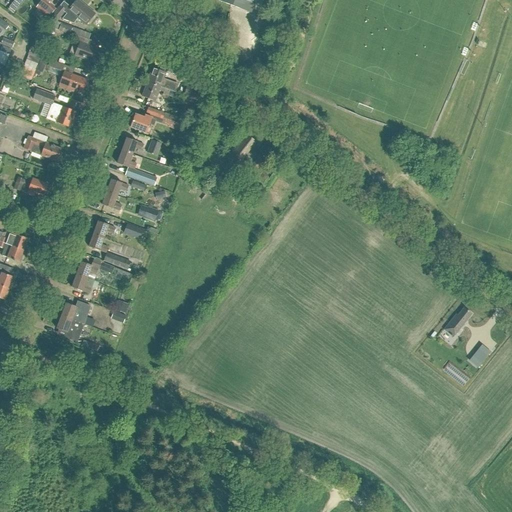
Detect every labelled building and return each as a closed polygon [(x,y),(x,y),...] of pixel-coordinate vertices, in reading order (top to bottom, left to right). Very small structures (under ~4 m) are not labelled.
[(15,0),(9,7),(14,11),(23,0),(15,0)] [(49,18),(56,9),(50,5),(53,0),(42,0),(37,8),(49,18)] [(66,14),(62,19),(73,24),(78,18),(86,25),(95,14),(77,0),(76,0),(71,7),(63,2),(52,16),(57,21),(64,12),(66,14)] [(216,0),(230,5),(248,12),(252,4),(254,5),(258,6),(260,7),(262,0),(216,0)] [(0,18),(0,26),(5,30),(9,26),(0,18)] [(37,20),(32,26),(38,31),(43,25),(37,20)] [(61,24),(59,30),(70,34),(72,28),(61,24)] [(94,62),(98,50),(86,45),(88,39),(77,35),(73,46),(78,48),(76,56),(94,62)] [(3,38),(1,45),(2,45),(11,49),(12,49),(14,42),(3,38)] [(42,51),(44,46),(34,42),(32,47),(42,51)] [(0,49),(0,51),(9,55),(11,49),(2,45),(0,49)] [(31,47),(28,55),(29,55),(40,60),(43,52),(31,47)] [(0,58),(7,61),(9,55),(0,51),(0,58)] [(27,60),(38,65),(38,64),(40,60),(29,55),(27,60)] [(42,57),(36,71),(38,71),(44,58),(42,57)] [(35,70),(38,65),(27,60),(24,65),(35,70)] [(84,92),(88,81),(73,75),(75,70),(50,60),(48,66),(62,71),(59,78),(62,79),(59,86),(74,92),(75,89),(84,92)] [(24,65),(21,74),(31,78),(32,78),(35,70),(24,65)] [(147,83),(161,87),(165,89),(170,91),(175,93),(179,84),(164,79),(166,74),(164,73),(165,71),(160,69),(159,71),(152,69),(147,83)] [(1,81),(4,82),(23,89),(25,83),(3,74),(1,81)] [(156,102),(160,91),(164,92),(162,97),(167,99),(170,91),(165,89),(161,87),(147,83),(142,97),(156,102)] [(187,85),(183,96),(199,101),(202,90),(187,85)] [(37,89),(33,99),(45,103),(51,106),(47,118),(47,119),(56,122),(69,127),(75,112),(59,106),(53,103),(56,97),(37,89)] [(155,122),(161,124),(163,118),(182,125),(181,128),(187,130),(190,122),(149,107),(145,116),(144,119),(139,117),(135,116),(131,128),(147,134),(150,124),(154,125),(155,122)] [(190,120),(194,109),(190,107),(186,118),(190,120)] [(10,148),(0,144),(0,143),(2,139),(0,138),(0,123),(4,125),(5,123),(7,117),(0,114),(0,152),(7,155),(10,148)] [(40,155),(41,155),(57,161),(62,149),(45,143),(47,137),(35,133),(33,138),(28,137),(24,149),(32,152),(31,156),(39,159),(40,155)] [(239,165),(256,143),(245,134),(227,156),(239,165)] [(127,138),(122,151),(132,155),(134,148),(142,151),(144,145),(127,138)] [(152,140),(147,152),(162,158),(166,146),(152,140)] [(129,161),(132,155),(122,151),(117,164),(134,170),(137,164),(129,161)] [(252,165),(247,171),(257,179),(262,173),(257,169),(264,160),(259,156),(252,165)] [(157,178),(138,171),(135,179),(154,186),(157,178)] [(18,177),(14,189),(20,191),(24,179),(18,177)] [(44,197),(49,185),(33,179),(27,194),(33,196),(34,193),(44,197)] [(111,179),(106,192),(116,196),(119,189),(126,192),(128,186),(111,179)] [(133,181),(130,187),(143,192),(146,186),(133,181)] [(114,203),(116,196),(106,192),(102,205),(119,212),(121,206),(114,203)] [(94,207),(96,201),(86,199),(85,204),(94,207)] [(158,212),(159,211),(148,207),(144,218),(155,222),(155,220),(158,212)] [(98,221),(94,234),(103,238),(106,231),(113,233),(114,229),(115,227),(98,221)] [(127,225),(123,234),(140,240),(143,230),(127,225)] [(0,238),(0,242),(23,251),(27,239),(9,232),(6,239),(1,237),(0,238)] [(101,244),(103,238),(94,234),(89,247),(106,253),(108,247),(101,244)] [(0,255),(19,262),(23,251),(0,242),(0,247),(2,248),(0,254),(0,255)] [(104,261),(128,270),(131,261),(107,253),(104,261)] [(81,262),(77,275),(87,279),(89,272),(96,274),(98,268),(81,262)] [(102,263),(100,270),(111,274),(114,267),(102,263)] [(0,286),(8,290),(13,278),(9,276),(11,268),(0,264),(0,272),(2,273),(0,278),(0,286)] [(89,294),(91,288),(93,281),(87,279),(77,275),(72,288),(89,294)] [(0,299),(4,301),(8,290),(0,286),(0,299)] [(125,314),(125,313),(128,314),(131,308),(128,306),(128,305),(118,301),(115,310),(125,314)] [(67,304),(62,317),(84,324),(90,307),(79,303),(77,308),(67,304)] [(472,313),(464,307),(457,315),(456,314),(443,329),(453,337),(472,313)] [(118,313),(116,321),(123,323),(126,316),(118,313)] [(57,329),(66,333),(65,337),(77,342),(84,324),(62,317),(57,329)] [(478,349),(472,356),(481,363),(486,356),(478,349)]
